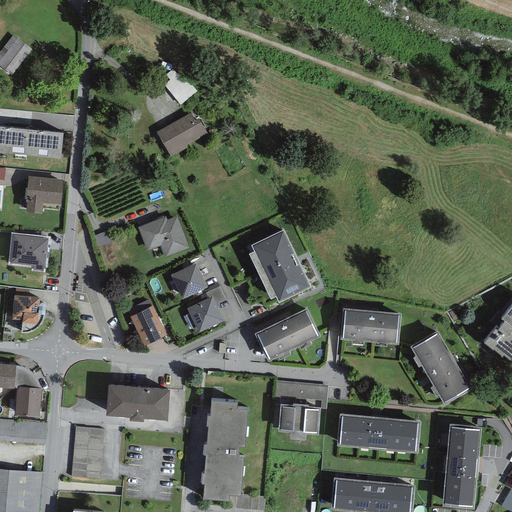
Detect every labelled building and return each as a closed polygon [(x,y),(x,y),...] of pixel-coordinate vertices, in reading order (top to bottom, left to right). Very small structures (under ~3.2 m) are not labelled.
[(32,49),(13,35),(0,52),(0,65),(11,75),(32,49)] [(177,73),(173,68),(165,74),(169,79),(163,84),(180,105),(198,91),(188,79),(185,81),(178,73),(177,73)] [(191,112),(157,131),(171,156),(188,146),(186,144),(207,132),(198,117),(195,118),(191,112)] [(0,150),(23,153),(26,127),(0,124),(0,150)] [(26,127),(23,153),(60,157),(63,131),(26,127)] [(63,179),(28,175),(26,201),(27,201),(26,210),(42,212),(43,202),(61,204),(63,179)] [(166,215),(138,226),(147,250),(161,245),(165,256),(189,247),(177,215),(167,219),(166,215)] [(311,285),(283,228),(250,243),(278,301),(311,285)] [(48,237),(13,233),(10,262),(45,266),(48,237)] [(196,261),(171,273),(182,298),(208,285),(196,261)] [(217,282),(209,287),(212,295),(211,295),(218,308),(219,303),(226,299),(217,282)] [(39,296),(14,294),(12,318),(22,318),(22,321),(37,322),(39,296)] [(211,295),(187,307),(199,331),(223,319),(218,308),(211,295)] [(511,302),(504,313),(507,316),(505,318),(499,326),(496,324),(485,339),(502,352),(504,351),(511,357),(511,302)] [(153,305),(130,316),(143,344),(166,334),(153,305)] [(306,306),(254,332),(268,360),(278,355),(280,358),(290,352),(289,350),(299,345),(300,348),(311,342),(310,339),(320,334),(306,306)] [(401,311),(343,306),(340,338),(351,339),(351,341),(363,343),(363,340),(375,341),(375,344),(387,345),(387,342),(398,343),(401,311)] [(437,329),(410,344),(416,355),(413,356),(418,365),(421,363),(433,385),(430,386),(436,395),(439,394),(444,403),(471,387),(437,329)] [(16,364),(0,362),(0,386),(14,388),(16,364)] [(170,387),(108,383),(106,413),(167,417),(170,387)] [(41,387),(20,385),(17,388),(14,414),(39,416),(41,387)] [(237,400),(211,398),(210,413),(207,413),(206,424),(208,424),(207,442),(205,442),(204,452),(206,452),(204,471),(202,471),(202,481),(204,481),(203,497),(228,499),(229,493),(240,494),(243,455),(239,455),(239,445),(245,446),(248,407),(237,407),(237,400)] [(320,406),(280,402),(278,430),(318,433),(320,406)] [(421,419),(340,412),(337,444),(418,451),(421,419)] [(0,440),(46,445),(48,423),(0,418),(0,440)] [(481,425),(449,422),(442,504),(474,506),(481,425)] [(90,428),(75,427),(71,476),(100,478),(104,429),(90,428)] [(38,511),(42,471),(0,467),(0,511),(38,511)] [(412,511),(415,483),(334,476),(331,508),(372,511),(412,511)]
